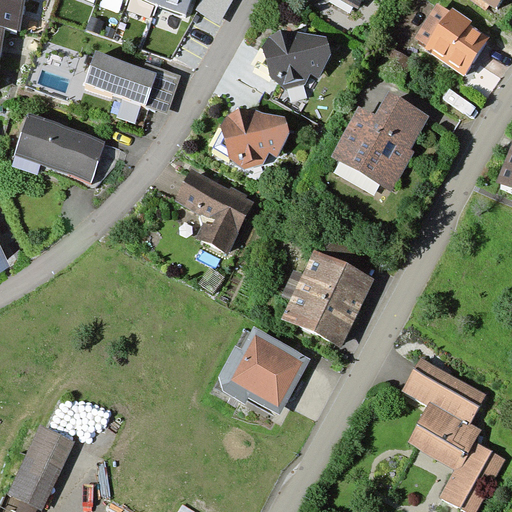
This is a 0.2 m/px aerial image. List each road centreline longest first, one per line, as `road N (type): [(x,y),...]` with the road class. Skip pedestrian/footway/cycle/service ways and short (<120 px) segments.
road 1 (tertiary): [(281,511),(511,101)]
road 2 (residential): [(0,295),(96,225),(192,107),(254,0)]
